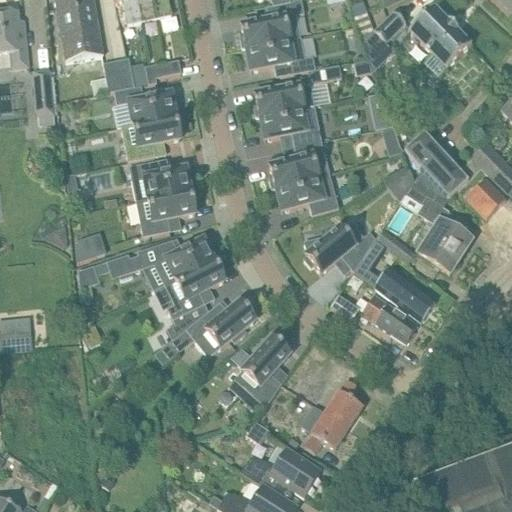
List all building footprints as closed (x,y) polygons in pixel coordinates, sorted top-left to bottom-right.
[(54,0),(65,65),(102,59),(91,0),(54,0)] [(127,28),(157,22),(152,0),(112,0),(114,5),(122,3),(127,28)] [(152,0),(157,22),(171,19),(166,0),(152,0)] [(268,0),(272,10),(290,6),(287,0),(268,0)] [(378,0),(383,10),(399,3),(405,0),(378,0)] [(241,52),(245,51),(300,40),(295,18),(304,16),(301,4),(290,6),(272,10),(266,11),(268,23),(240,29),(243,39),(239,40),(241,52)] [(409,33),(433,57),(424,66),(437,79),(446,70),(447,71),(470,48),(456,33),(457,32),(448,23),(447,24),(433,9),(409,33)] [(366,12),(353,17),(363,46),(375,36),(366,12)] [(12,72),(27,70),(23,26),(18,27),(17,14),(0,15),(0,56),(10,56),(12,72)] [(395,16),(375,36),(385,46),(405,27),(395,16)] [(388,50),(385,46),(375,36),(363,46),(371,67),(388,50)] [(300,40),(245,51),(245,52),(246,52),(249,67),(252,67),(254,74),(273,70),(275,81),(315,73),(313,60),(304,62),(300,40)] [(128,62),(115,65),(121,94),(134,92),(128,62)] [(156,68),(158,81),(181,77),(178,64),(156,68)] [(367,64),(354,66),(356,78),(372,75),(367,64)] [(113,96),(121,94),(115,65),(102,67),(108,97),(113,96)] [(155,82),(158,81),(156,68),(144,71),(147,89),(156,87),(155,82)] [(338,70),(311,75),(314,87),(340,82),(338,70)] [(32,76),(37,120),(53,118),(49,74),(32,76)] [(255,121),(259,120),(303,112),(315,109),(310,87),(254,98),(256,109),(252,109),(255,121)] [(121,94),(113,96),(116,110),(128,108),(132,129),(175,121),(175,119),(174,120),(171,105),(168,105),(166,98),(143,103),(141,90),(134,92),(121,94)] [(511,125),(511,105),(502,115),(511,125)] [(303,112),(259,120),(259,122),(262,137),(266,136),(267,143),(291,138),(293,151),(321,145),(319,131),(315,109),(303,112)] [(175,121),(132,129),(120,132),(127,166),(155,161),(152,148),(180,143),(178,132),(181,132),(179,120),(175,121)] [(450,204),(469,185),(459,175),(422,137),(405,154),(422,173),(450,204)] [(271,193),(274,192),(316,181),(329,178),(323,156),(321,145),(293,151),(296,163),(269,170),(271,180),(267,181),(271,193)] [(482,172),(489,180),(503,166),(486,149),(459,175),(469,185),(482,172)] [(128,171),(135,206),(190,195),(190,194),(189,194),(186,179),(182,180),(181,173),(168,175),(166,163),(128,171)] [(511,174),(503,166),(489,180),(506,197),(511,191),(511,174)] [(443,211),(450,204),(422,173),(407,198),(423,208),(417,218),(436,230),(418,258),(449,277),(471,244),(442,225),(449,215),(443,211)] [(316,181),(274,192),(275,193),(279,208),(283,207),(285,214),(308,208),(311,220),(338,213),(334,199),(329,178),(316,181)] [(505,203),(485,183),(466,202),(486,222),(505,203)] [(76,189),(67,191),(69,203),(79,201),(76,189)] [(190,195),(135,206),(142,241),(169,235),(167,223),(194,218),(192,207),(196,206),(194,195),(190,195)] [(340,261),(352,276),(374,243),(369,236),(363,241),(348,224),(324,244),(321,241),(304,245),(307,258),(305,259),(306,260),(303,262),(310,272),(313,269),(320,278),(340,261)] [(393,242),(385,252),(395,261),(404,251),(393,242)] [(97,260),(90,243),(74,248),(76,267),(97,260)] [(374,243),(352,276),(370,288),(420,326),(435,307),(388,272),(380,283),(368,274),(385,252),(374,243)] [(162,290),(163,289),(214,264),(213,263),(212,263),(206,250),(202,252),(199,245),(177,256),(172,244),(136,256),(138,260),(129,262),(128,259),(105,266),(111,283),(119,280),(120,283),(131,279),(130,277),(152,270),(162,290)] [(214,264),(163,289),(173,309),(166,312),(172,324),(204,308),(199,297),(224,285),(219,275),(222,273),(217,263),(214,264)] [(98,287),(93,270),(77,275),(79,293),(98,287)] [(329,311),(350,325),(351,325),(359,312),(337,298),(329,311)] [(417,329),(401,318),(374,300),(362,318),(388,336),(405,347),(417,329)] [(226,316),(219,306),(186,332),(185,334),(207,362),(230,343),(233,346),(245,336),(243,333),(254,324),(253,323),(256,321),(249,312),(246,314),(239,306),(226,316)] [(175,329),(166,333),(171,344),(185,334),(186,332),(182,325),(175,329)] [(0,349),(31,347),(30,333),(0,335),(0,349)] [(265,412),(280,389),(280,388),(270,379),(289,358),(281,351),(283,348),(274,340),(272,343),(271,342),(270,343),(267,340),(259,349),(262,352),(233,384),(265,412)] [(177,356),(169,346),(153,358),(161,369),(177,356)] [(323,367),(330,357),(312,346),(306,356),(323,367)] [(280,389),(289,394),(310,362),(301,357),(280,388),(280,389)] [(338,395),(324,416),(348,432),(362,411),(350,403),(358,391),(346,384),(339,396),(338,395)] [(283,404),(291,408),(296,399),(288,395),(283,404)] [(334,453),(348,432),(324,416),(310,438),(311,438),(303,450),(314,457),(322,446),(334,453)] [(260,443),(266,433),(255,426),(248,436),(260,443)] [(511,511),(511,449),(412,487),(421,511),(511,511)] [(240,476),(262,490),(280,501),(287,490),(304,501),(320,476),(285,453),(275,469),(250,461),(240,476)] [(102,479),(97,486),(107,492),(112,485),(102,479)] [(295,511),(280,501),(262,490),(252,505),(227,497),(222,504),(217,511),(295,511)] [(24,511),(13,511),(0,503),(0,511),(41,511),(48,502),(43,499),(35,511),(30,511),(27,510),(24,511)] [(213,499),(208,507),(216,511),(217,511),(222,504),(213,499)]
